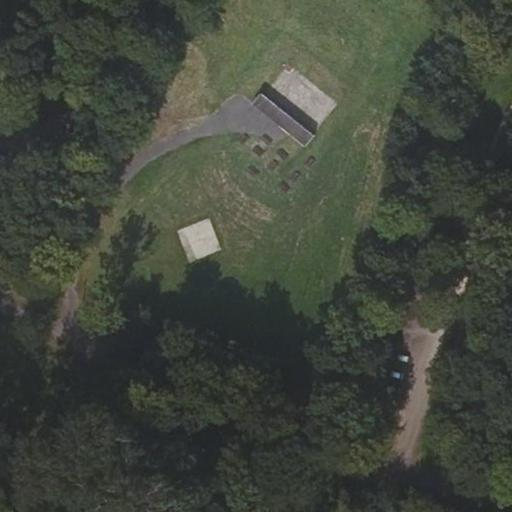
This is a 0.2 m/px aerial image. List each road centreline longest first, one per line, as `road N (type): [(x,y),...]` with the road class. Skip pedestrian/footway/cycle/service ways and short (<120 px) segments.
road 1 (track): [(511,494),(405,480),(302,453),(0,297)]
road 2 (track): [(511,119),(477,203),(405,480)]
road 3 (track): [(60,326),(81,241),(102,196),(132,164),(172,139),(221,125),(274,125)]
